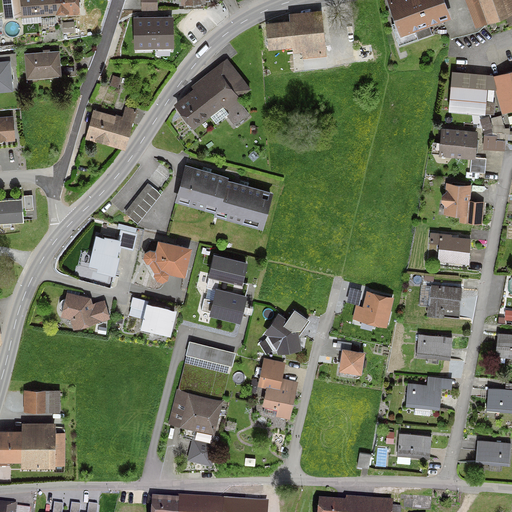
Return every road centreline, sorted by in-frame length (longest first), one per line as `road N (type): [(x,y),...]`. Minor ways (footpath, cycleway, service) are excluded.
road 1 (residential): [(511,488),(287,478),(0,489)]
road 2 (tertiary): [(65,225),(131,157),(216,38),(292,0)]
road 3 (residential): [(118,0),(59,181)]
road 4 (tertiary): [(0,379),(24,294),(65,225)]
